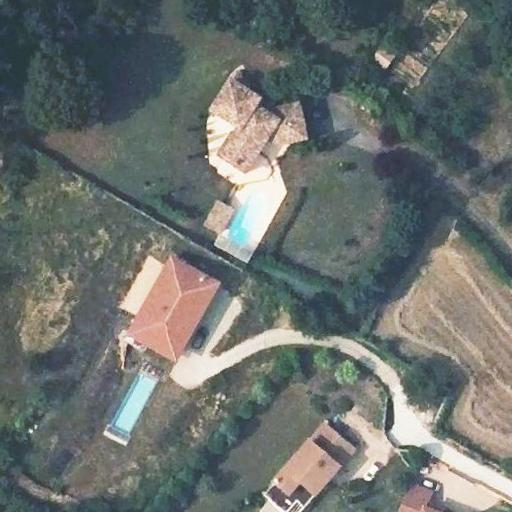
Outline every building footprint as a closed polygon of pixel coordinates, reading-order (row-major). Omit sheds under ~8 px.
[(259,108),(247,100),(251,92),(227,77),(207,109),(237,127),(230,138),(227,136),(215,155),(214,158),(220,161),(221,159),(242,171),(264,136),(268,129),(298,129),(298,104),(267,104),(265,106),(259,108)] [(276,144),(298,143),(298,129),(268,129),(264,136),(276,144)] [(214,203),(202,225),(217,234),(230,212),(214,203)] [(177,356),(218,286),(176,262),(135,332),(177,356)] [(325,424),(264,493),(285,511),(308,487),(315,493),(354,449),(325,424)] [(431,511),(425,509),(431,494),(409,485),(397,511),(431,511)] [(299,511),(315,493),(308,487),(285,511),(299,511)]
